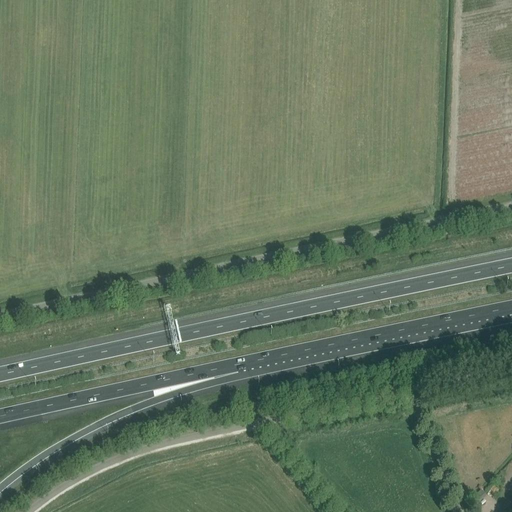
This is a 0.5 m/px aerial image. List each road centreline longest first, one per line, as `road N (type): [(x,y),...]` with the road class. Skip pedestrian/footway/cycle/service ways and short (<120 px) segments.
road 1 (motorway): [(511,266),(0,375)]
road 2 (unclassified): [(0,316),(511,208)]
road 3 (unclassified): [(28,511),(89,471),(146,448),(511,369)]
road 4 (motorway): [(238,364),(511,306)]
road 5 (motorway): [(0,492),(65,442),(238,364)]
road 6 (motorway): [(0,416),(238,364)]
